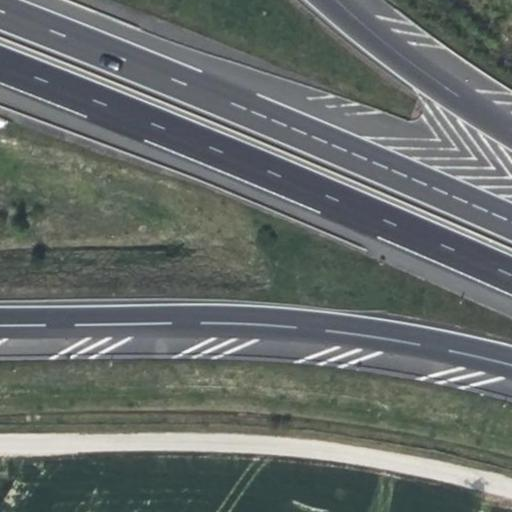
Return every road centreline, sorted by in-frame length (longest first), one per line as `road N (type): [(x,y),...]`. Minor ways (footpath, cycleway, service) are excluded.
road 1 (motorway): [(0,65),(511,278)]
road 2 (motorway): [(511,222),(0,10)]
road 3 (track): [(511,491),(371,457),(0,443)]
road 4 (motorway): [(0,317),(278,317),(511,358)]
road 5 (motorway): [(511,135),(452,99),(328,0)]
